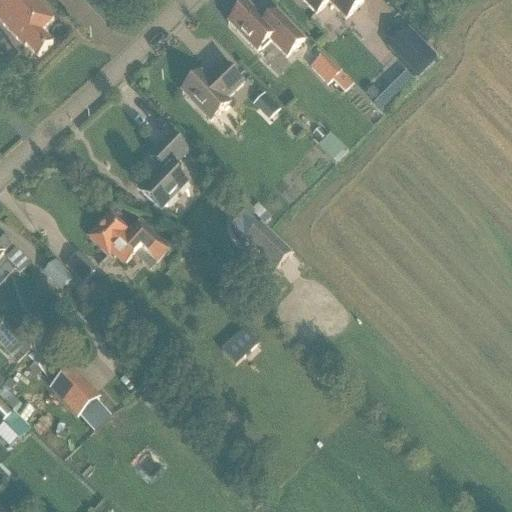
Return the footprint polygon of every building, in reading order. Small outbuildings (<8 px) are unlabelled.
[(32,0),(3,0),(0,3),(0,23),(26,50),(28,49),(38,61),(53,47),(42,34),(54,23),(32,0)] [(299,0),(316,17),(329,4),(346,22),(364,4),(359,0),(299,0)] [(248,6),(228,26),(257,55),(270,42),(287,60),(305,42),(277,14),(266,25),(248,6)] [(436,58),(409,31),(388,51),(415,79),(436,58)] [(33,67),(55,92),(73,76),(51,51),(33,67)] [(324,58),(311,70),(328,88),(341,75),(324,58)] [(202,75),(181,94),(210,125),(231,105),(227,102),(243,86),(224,66),(208,81),(202,75)] [(406,75),(374,106),(382,114),(414,83),(406,75)] [(365,97),(374,106),(381,98),(373,90),(365,97)] [(273,103),(266,96),(254,108),(261,115),(273,103)] [(318,148),(336,166),(348,155),(331,136),(318,148)] [(159,168),(137,190),(161,214),(190,185),(174,169),(188,154),(171,138),(150,160),(159,168)] [(140,222),(130,233),(110,216),(88,239),(109,259),(111,256),(125,268),(141,251),(157,266),(170,252),(169,251),(170,249),(140,222)] [(293,256),(261,226),(245,242),(277,272),(293,256)] [(0,258),(11,247),(4,240),(0,243),(0,258)] [(80,255),(72,261),(82,274),(91,268),(80,255)] [(235,368),(259,346),(245,332),(221,354),(235,368)] [(48,381),(63,367),(44,346),(29,360),(48,381)] [(97,404),(70,375),(52,392),(79,421),(97,404)] [(162,394),(156,387),(144,400),(151,406),(162,394)] [(3,426),(13,416),(0,403),(0,425),(2,427),(3,426)] [(13,416),(3,426),(20,443),(31,432),(14,414),(13,416)]
